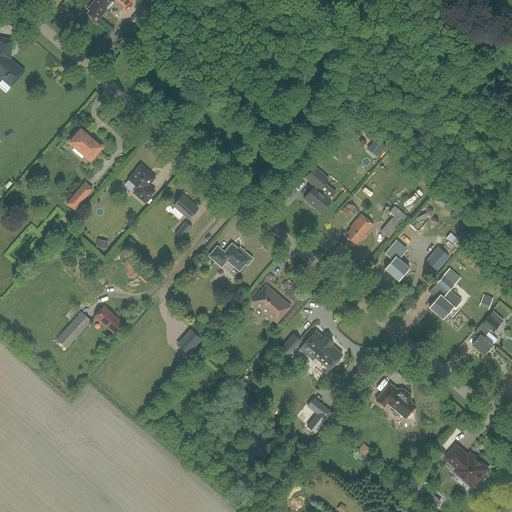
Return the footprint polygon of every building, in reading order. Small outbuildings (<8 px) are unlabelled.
[(98,21),(114,2),(111,0),(95,0),(87,10),(88,11),(86,14),(94,20),(95,19),(98,21)] [(11,88),(26,72),(11,59),(14,40),(0,37),(0,78),(2,81),(0,83),(0,85),(7,91),(11,87),(11,88)] [(80,129),(70,142),(75,147),(72,150),(82,158),(85,155),(90,160),(101,147),(80,129)] [(136,171),(128,180),(140,190),(136,195),(145,203),(155,191),(149,186),(155,178),(146,170),(147,170),(141,164),(135,170),(136,171)] [(332,201),(330,199),(336,192),(325,183),(328,179),(314,167),(305,178),(314,187),(303,199),(321,214),(332,201)] [(84,182),(66,204),(74,211),(92,189),(84,182)] [(182,195),(173,206),(189,219),(198,209),(182,195)] [(406,217),(394,206),(389,212),(393,216),(380,231),(388,237),(406,217)] [(355,245),(373,225),(360,214),(348,228),(349,229),(346,233),(348,235),(346,237),(355,245)] [(185,222),(174,234),(181,240),(192,227),(185,222)] [(130,250),(136,243),(130,238),(124,244),(130,250)] [(108,248),(109,241),(98,239),(97,246),(108,248)] [(398,281),(410,268),(399,259),(405,252),(394,243),(384,254),(392,260),(384,269),(398,281)] [(224,253),(217,247),(209,256),(221,267),(227,261),(239,271),(245,264),(247,265),(252,259),(246,254),(244,255),(232,244),(224,253)] [(449,256),(438,247),(426,261),(437,270),(449,256)] [(130,271),(136,263),(129,257),(123,265),(130,271)] [(436,298),(428,307),(442,319),(453,306),(443,298),(454,285),(443,276),(437,283),(429,292),(436,298)] [(276,322),(290,307),(266,286),(252,301),(276,322)] [(489,310),(492,302),(483,299),(480,307),(489,310)] [(114,334),(124,323),(106,307),(96,319),(114,334)] [(81,313),(56,340),(66,349),(90,322),(81,313)] [(492,334),(498,326),(487,317),(474,332),(479,336),(471,345),(484,355),(493,345),(483,337),(488,331),(492,334)] [(190,330),(177,345),(188,355),(202,340),(190,330)] [(315,332),(300,349),(312,361),(316,356),(329,368),(334,362),(335,363),(342,355),(331,345),(333,343),(326,337),(324,339),(315,332)] [(302,342),(293,334),(280,350),(288,357),(302,342)] [(255,384),(263,374),(256,368),(248,378),(255,384)] [(396,389),(389,383),(376,399),(384,407),(387,404),(393,409),(393,410),(392,411),(392,412),(392,413),(392,414),(393,414),(393,415),(394,415),(395,415),(396,415),(397,415),(398,415),(398,414),(399,413),(405,418),(415,405),(411,402),(410,394),(403,388),(396,389)] [(317,414),(307,427),(315,433),(331,412),(314,399),(307,407),(317,414)] [(364,443),(359,450),(366,455),(371,448),(364,443)] [(456,446),(446,458),(454,465),(458,468),(455,472),(473,487),(478,481),(480,480),(481,479),(482,478),(483,477),(483,475),(488,469),(485,466),(484,465),(483,463),(482,463),(480,462),(471,454),(468,458),(463,454),(464,453),(456,446)] [(423,498),(434,509),(443,501),(431,489),(423,498)]
